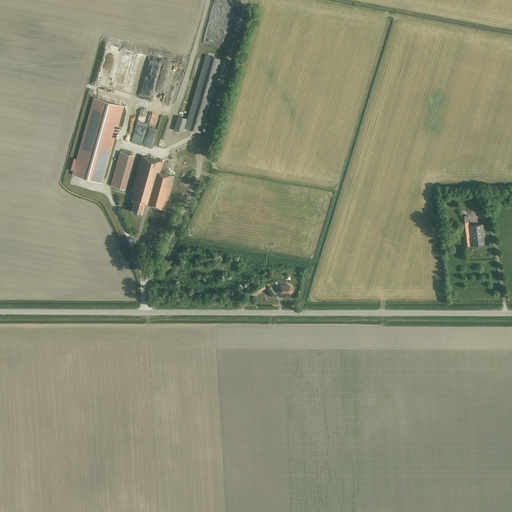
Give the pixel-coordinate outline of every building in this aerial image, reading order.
[(184,128),(201,133),(223,60),(206,55),(187,119),(178,116),(174,130),(183,132),(184,128)] [(123,106),(94,98),(73,175),(102,183),(123,106)] [(149,126),(145,143),(154,146),(159,129),(149,126)] [(111,185),(122,189),(132,155),(120,152),(111,185)] [(167,163),(141,155),(131,191),(134,192),(131,201),(134,201),(131,211),(142,213),(145,204),(165,210),(174,176),(164,174),(167,163)] [(483,224),(469,226),(468,216),(461,216),(465,247),(471,246),(484,244),(483,238),(484,238),(483,224)] [(249,292),(252,297),(266,288),(263,283),(249,292)] [(289,285),(279,285),(277,288),(277,291),(279,294),(284,294),(285,293),(290,293),(291,291),(291,288),(289,285)]
